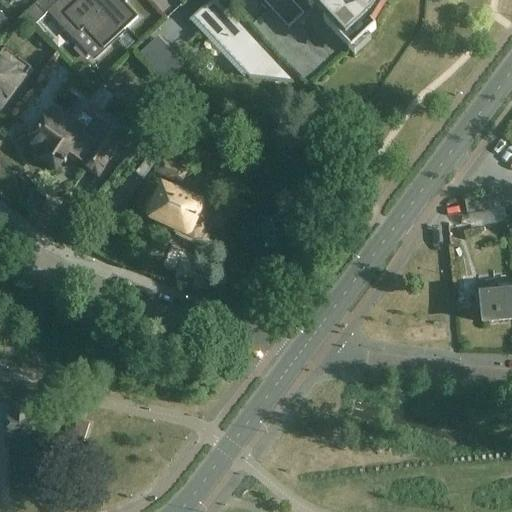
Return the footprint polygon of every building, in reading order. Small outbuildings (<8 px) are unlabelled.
[(47,13),(49,14),(73,41),(84,31),(103,50),(99,54),(99,55),(138,19),(125,5),(127,3),(126,2),(123,5),(119,0),(81,0),(68,13),(59,4),(61,2),(61,1),(47,13)] [(249,80),(294,85),(292,83),(291,83),(214,1),(215,1),(214,0),(213,0),(189,23),(190,24),(194,20),(249,78),(247,78),(249,80)] [(308,0),(313,4),(311,6),(310,5),(308,7),(355,57),(356,56),(352,52),(376,30),(372,26),(387,3),(386,0),(308,0)] [(46,17),(36,7),(26,16),(36,26),(46,17)] [(141,55),(167,82),(183,68),(157,41),(141,55)] [(0,111),(22,82),(6,71),(8,68),(0,61),(0,111)] [(97,117),(95,118),(95,119),(80,109),(71,123),(52,110),(36,135),(27,129),(19,142),(43,158),(40,162),(55,173),(68,154),(81,163),(80,164),(99,176),(126,136),(108,124),(107,121),(99,116),(97,117)] [(156,175),(180,187),(187,173),(163,162),(156,175)] [(173,185),(170,191),(163,187),(155,204),(150,202),(145,213),(150,215),(149,217),(150,219),(194,239),(202,239),(205,231),(200,224),(201,222),(196,220),(202,208),(201,205),(177,194),(180,189),(173,185)] [(511,193),(503,195),(504,210),(505,210),(508,225),(511,224),(511,193)] [(504,210),(503,195),(465,203),(468,217),(504,210)] [(511,321),(511,283),(474,287),(476,303),(481,302),(483,324),(511,321)] [(10,404),(10,419),(8,418),(7,436),(31,436),(31,419),(25,419),(25,405),(10,404)] [(71,442),(83,446),(89,425),(78,422),(71,442)]
